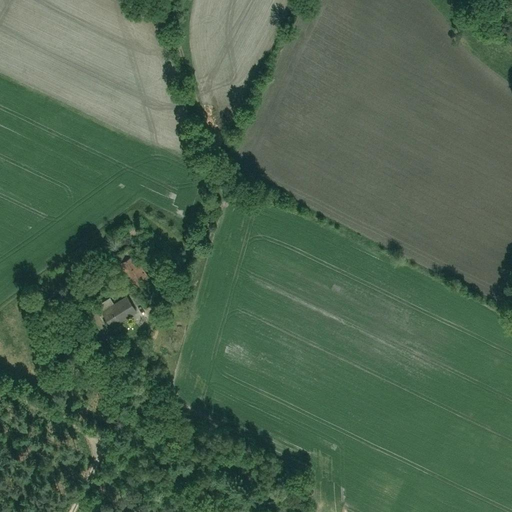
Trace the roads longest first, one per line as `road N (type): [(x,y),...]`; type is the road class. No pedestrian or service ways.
road 1 (track): [(286,511),(104,430)]
road 2 (track): [(65,511),(139,339)]
